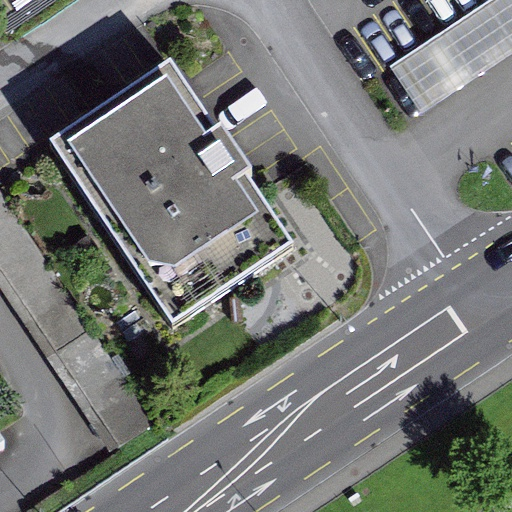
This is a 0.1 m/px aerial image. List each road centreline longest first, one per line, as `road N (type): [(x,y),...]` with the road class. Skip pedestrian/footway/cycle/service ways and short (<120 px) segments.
road 1 (residential): [(274,0),(479,317)]
road 2 (secondary): [(183,511),(479,317)]
road 3 (residential): [(0,472),(62,426),(0,333)]
road 4 (residential): [(0,75),(128,0)]
